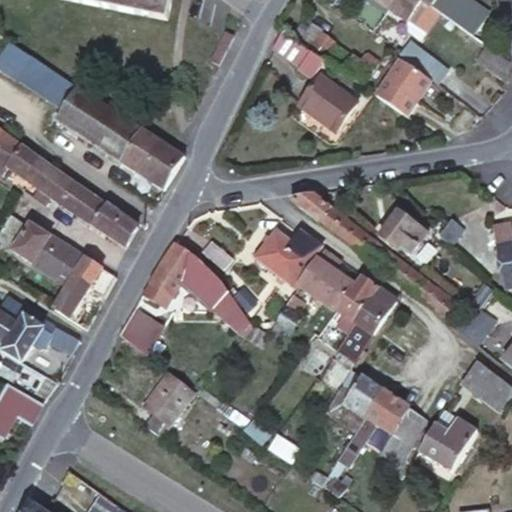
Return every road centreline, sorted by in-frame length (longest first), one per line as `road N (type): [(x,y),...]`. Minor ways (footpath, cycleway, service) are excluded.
road 1 (residential): [(0,506),(188,185)]
road 2 (unclassified): [(260,190),(511,378)]
road 3 (residential): [(511,145),(260,190)]
road 4 (residential): [(188,185),(279,0)]
